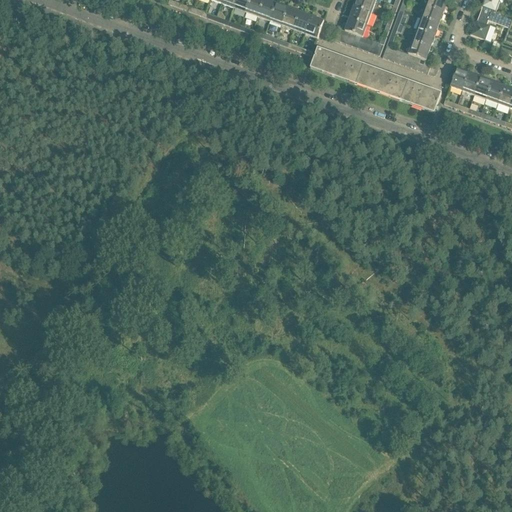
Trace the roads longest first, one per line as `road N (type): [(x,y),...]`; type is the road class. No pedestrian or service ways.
road 1 (residential): [(46,0),(511,169)]
road 2 (residential): [(454,51),(442,84),(323,41),(337,0)]
